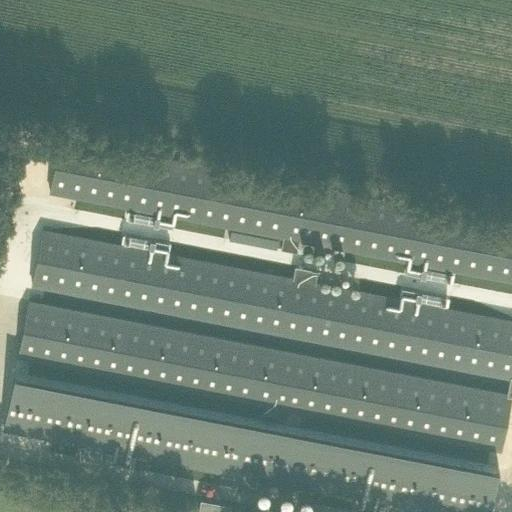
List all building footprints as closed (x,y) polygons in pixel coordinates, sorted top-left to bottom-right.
[(295,240),(511,282),(511,222),(57,134),(46,191),(280,237),(278,246),(294,249),(295,240)] [(511,317),(313,279),(315,269),(292,264),(290,274),(40,226),(28,284),(509,378),(507,391),(506,393),(509,394),(511,394),(511,317)] [(507,391),(224,336),(26,297),(14,356),(262,405),(259,418),(276,422),(278,408),(498,450),(509,394),(506,393),(507,391)] [(276,422),(259,418),(217,410),(14,371),(7,408),(3,427),(222,470),(219,484),(260,492),(263,478),(438,511),(487,511),(490,502),(493,486),(494,479),(505,481),(507,468),(504,468),(494,466),(495,464),(276,422)] [(200,498),(197,511),(201,511),(227,511),(229,503),(200,498)]
